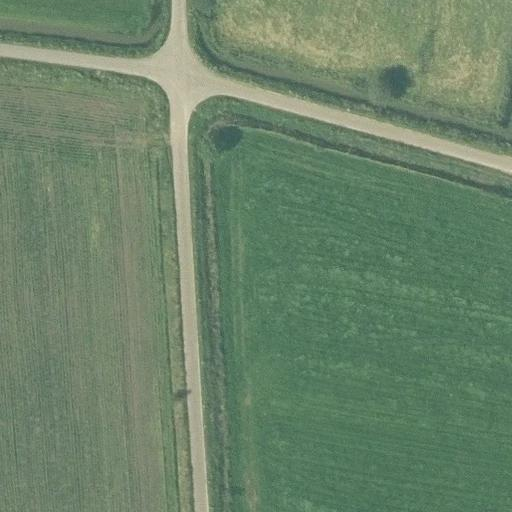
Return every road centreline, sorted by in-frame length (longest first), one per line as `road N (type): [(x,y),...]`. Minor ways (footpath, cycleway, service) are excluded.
road 1 (unclassified): [(201,511),(180,76)]
road 2 (unclassified): [(511,164),(180,76)]
road 3 (unclassified): [(180,76),(0,49)]
